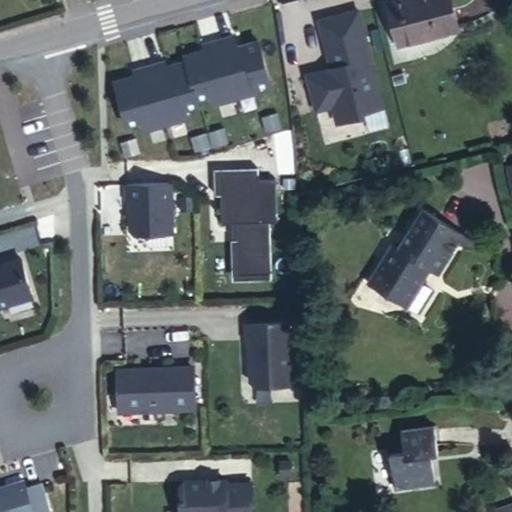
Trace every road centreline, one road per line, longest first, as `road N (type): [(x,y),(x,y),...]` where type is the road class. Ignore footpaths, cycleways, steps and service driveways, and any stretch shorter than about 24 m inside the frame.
road 1 (residential): [(201,0),(38,41)]
road 2 (residential): [(38,41),(77,197)]
road 3 (residential): [(0,382),(14,442),(88,426)]
road 4 (residential): [(77,197),(81,328)]
